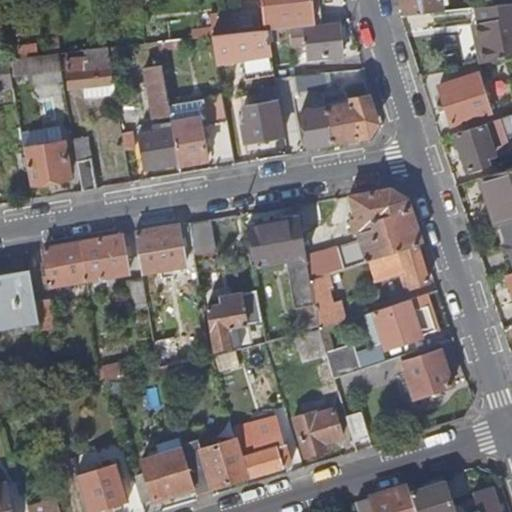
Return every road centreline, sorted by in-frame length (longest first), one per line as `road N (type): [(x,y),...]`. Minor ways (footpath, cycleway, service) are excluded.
road 1 (residential): [(0,228),(420,157)]
road 2 (residential): [(509,431),(420,157)]
road 3 (residential): [(245,511),(509,431)]
road 4 (residential): [(420,157),(369,0)]
